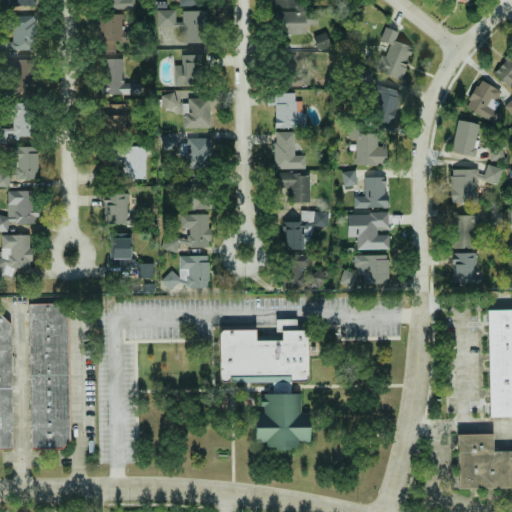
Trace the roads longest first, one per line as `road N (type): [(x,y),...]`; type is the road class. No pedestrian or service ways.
road 1 (tertiary): [(380,511),(407,420),(417,343),(420,130),(454,50),(511,3)]
road 2 (tertiary): [(341,511),(171,488),(0,491)]
road 3 (residential): [(68,257),(63,0)]
road 4 (residential): [(243,255),(237,0)]
